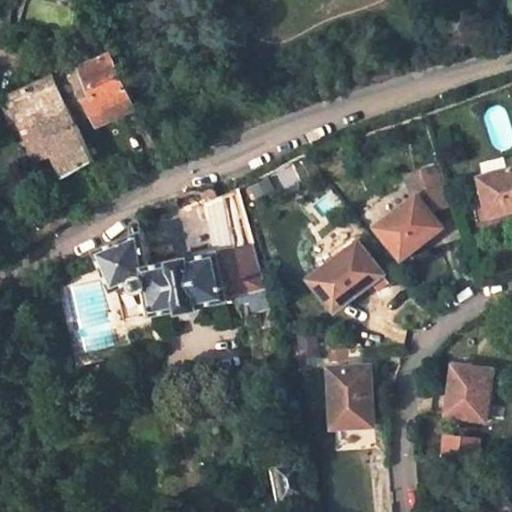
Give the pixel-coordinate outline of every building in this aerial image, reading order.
[(140,103),(119,53),(87,66),(108,117),(140,103)] [(14,97),(25,123),(40,117),(67,177),(97,164),(59,78),(14,97)] [(414,200),(378,228),(401,258),(442,229),(428,211),(451,204),(441,170),(408,180),(414,200)] [(490,214),(511,208),(511,170),(481,178),(490,214)] [(232,189),(217,197),(205,202),(220,247),(150,264),(139,235),(101,251),(116,289),(152,275),(163,307),(264,282),(232,189)] [(334,310),(379,276),(355,246),(310,279),(334,310)] [(454,365),(448,415),(487,420),(492,371),(454,365)] [(373,426),(372,368),(330,369),(333,428),(373,426)] [(281,469),(286,501),(308,498),(303,465),(281,469)]
